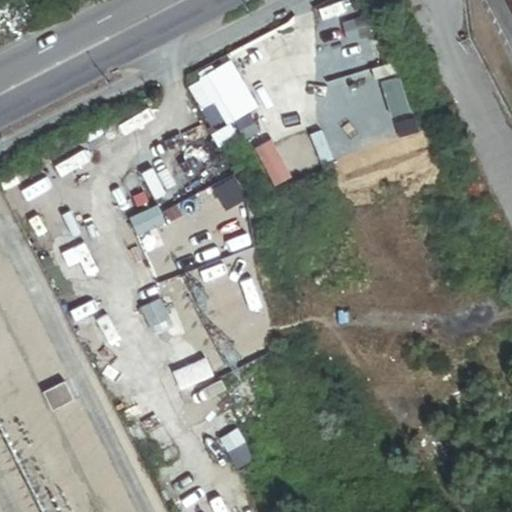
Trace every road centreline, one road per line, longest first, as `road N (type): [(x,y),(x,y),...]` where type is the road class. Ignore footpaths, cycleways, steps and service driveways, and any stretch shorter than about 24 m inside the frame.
road 1 (secondary): [(0,114),(228,0)]
road 2 (secondary): [(146,0),(0,75)]
